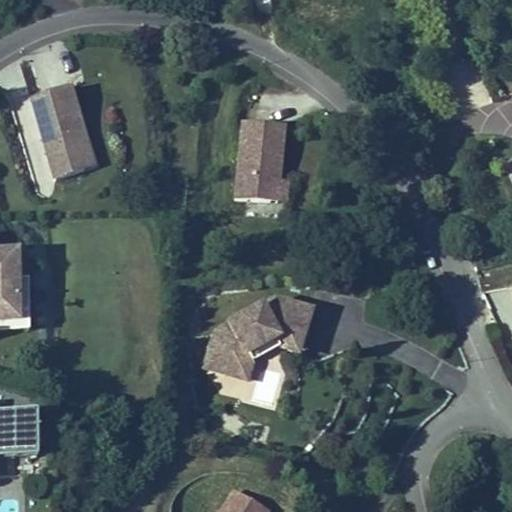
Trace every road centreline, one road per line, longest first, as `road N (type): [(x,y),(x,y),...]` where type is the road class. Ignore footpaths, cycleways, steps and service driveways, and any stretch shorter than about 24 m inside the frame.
road 1 (residential): [(492,393),(419,200),(373,131),(334,92),(190,22),(75,17),(0,55)]
road 2 (residential): [(492,393),(462,389),(427,405),(418,424),(428,511)]
road 3 (unknown): [(437,400),(391,365),(353,351),(326,379)]
